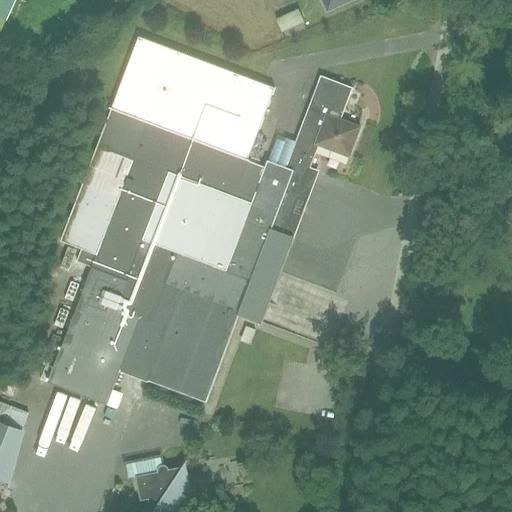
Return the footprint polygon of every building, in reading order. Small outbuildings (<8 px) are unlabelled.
[(0,0),(0,11),(7,15),(13,0),(0,0)] [(324,0),(328,9),(349,0),(324,0)] [(283,22),(288,34),(310,25),(305,13),(283,22)] [(310,171),(319,146),(350,158),(361,128),(341,120),(353,89),(321,76),(286,169),(268,162),(266,168),(250,162),(250,161),(248,160),(275,89),(274,88),(139,38),(112,110),(109,109),(109,110),(111,111),(62,243),(97,256),(82,296),(62,349),(49,385),(107,406),(120,373),(148,383),(149,382),(206,403),(239,315),(261,323),(317,174),(310,171)] [(66,270),(74,274),(83,252),(74,249),(66,270)] [(117,391),(110,408),(123,413),(130,396),(117,391)] [(0,478),(1,479),(7,462),(10,463),(22,431),(0,422),(0,478)] [(43,437),(91,445),(93,433),(45,425),(43,437)] [(66,457),(55,507),(75,511),(89,511),(100,465),(66,457)] [(166,467),(164,466),(135,472),(141,502),(149,500),(151,511),(176,511),(187,510),(192,503),(185,467),(169,471),(168,469),(167,468),(166,467)]
